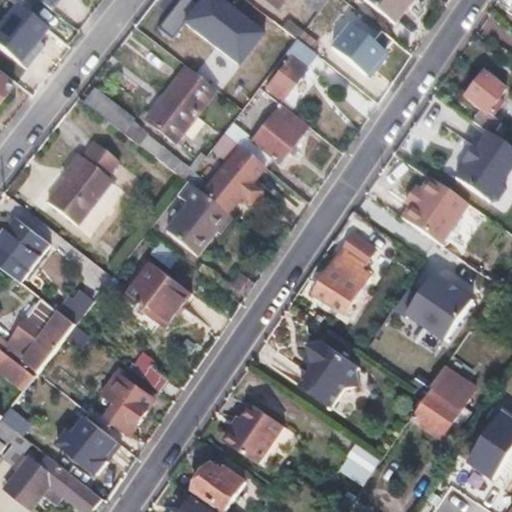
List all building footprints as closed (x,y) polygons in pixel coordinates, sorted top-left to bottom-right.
[(38,0),(52,10),(60,0),(38,0)] [(263,30),(222,0),(201,0),(185,23),(240,63),(263,30)] [(265,0),(279,11),(287,0),(265,0)] [(308,0),(302,9),(315,19),(329,0),(308,0)] [(361,0),(394,25),(414,0),(361,0)] [(0,25),(0,42),(22,60),(49,27),(19,3),(0,25)] [(386,49),(348,19),(329,43),(366,73),(386,49)] [(273,21),(266,32),(290,51),(298,41),(273,21)] [(271,76),(273,78),(266,88),(283,102),(317,56),(298,41),(290,51),(271,76)] [(216,91),(187,68),(148,118),(167,133),(174,138),(178,142),(216,91)] [(507,88),(483,70),(464,95),(483,108),(473,122),(488,133),(493,136),(503,122),(494,115),(505,100),(501,97),(507,88)] [(0,108),(14,90),(0,78),(0,108)] [(95,91),(86,103),(126,135),(134,123),(95,91)] [(280,104),(273,113),(301,136),(308,126),(280,104)] [(301,136),(273,113),(251,142),(273,159),(279,164),(301,136)] [(232,126),(224,136),(238,147),(246,137),(232,126)] [(174,138),(167,133),(163,140),(169,145),(174,138)] [(456,179),(490,203),(511,171),(511,149),(493,136),(488,133),(478,147),(475,145),(463,163),(466,165),(456,179)] [(148,136),(141,146),(156,158),(163,148),(148,136)] [(217,146),(234,160),(204,197),(226,214),(240,194),(251,203),(259,193),(248,184),(262,167),(238,147),(224,136),(217,146)] [(246,137),(238,147),(262,167),(265,169),(273,159),(251,142),(246,137)] [(68,169),(71,171),(46,202),(78,226),(114,181),(108,177),(120,162),(96,142),(84,158),(80,155),(68,169)] [(163,148),(156,158),(188,184),(199,169),(194,165),(190,169),(163,148)] [(472,207),(430,178),(421,191),(410,206),(401,219),(444,248),(472,207)] [(177,197),(188,205),(168,233),(195,254),(210,235),(226,214),(204,197),(188,184),(177,197)] [(405,202),(410,206),(421,191),(416,187),(405,202)] [(232,219),(226,214),(210,235),(216,240),(232,219)] [(50,246),(11,218),(0,232),(0,265),(22,282),(50,246)] [(355,232),(345,247),(366,261),(376,247),(355,232)] [(371,276),(341,256),(316,293),(347,314),(371,276)] [(153,263),(148,258),(129,283),(135,287),(153,263)] [(153,263),(135,287),(126,300),(166,330),(193,294),(153,263)] [(447,340),(475,300),(436,274),(421,295),(410,287),(395,310),(407,318),(409,314),(447,340)] [(94,302),(78,290),(60,313),(76,325),(94,302)] [(44,300),(26,323),(8,347),(27,363),(36,352),(48,361),(69,335),(76,325),(60,313),(44,300)] [(313,359),(316,362),(300,385),(332,407),(348,383),(364,380),(360,366),(362,363),(327,339),(311,342),(313,359)] [(2,350),(0,352),(0,371),(25,391),(36,377),(2,350)] [(48,361),(36,352),(27,363),(39,372),(48,361)] [(145,364),(138,374),(160,392),(168,381),(145,364)] [(445,369),(412,417),(442,437),(457,415),(465,420),(471,411),(464,406),(475,389),(445,369)] [(109,394),(119,401),(108,419),(131,435),(155,399),(121,376),(115,385),(111,390),(109,394)] [(230,431),(224,439),(259,463),(285,426),(254,404),(243,419),(236,429),(230,431)] [(118,442),(78,413),(55,445),(93,472),(108,451),(110,452),(118,442)] [(511,469),(511,414),(477,465),(503,483),(511,469)] [(243,419),(240,417),(230,431),(236,429),(243,419)] [(16,430),(2,420),(0,422),(0,440),(5,444),(16,430)] [(363,486),(379,463),(356,447),(340,471),(363,486)] [(39,464),(27,456),(4,488),(34,510),(51,485),(48,483),(57,470),(53,467),(56,462),(45,453),(39,464)] [(213,464),(195,489),(227,511),(230,506),(246,482),(226,468),(224,471),(213,464)] [(48,483),(51,485),(84,511),(89,511),(101,497),(61,466),(57,470),(48,483)] [(192,494),(178,511),(221,511),(196,494),(195,496),(192,494)]
